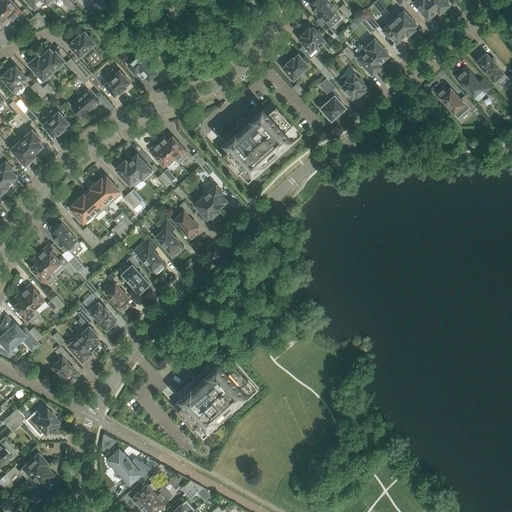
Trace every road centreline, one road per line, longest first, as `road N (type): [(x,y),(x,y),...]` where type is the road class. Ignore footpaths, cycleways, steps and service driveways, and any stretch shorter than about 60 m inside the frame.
road 1 (residential): [(100,511),(81,451),(92,409),(131,350),(291,181),(375,125),(423,60),(508,0)]
road 2 (residential): [(280,0),(265,41),(225,82),(134,116),(60,170),(0,264)]
